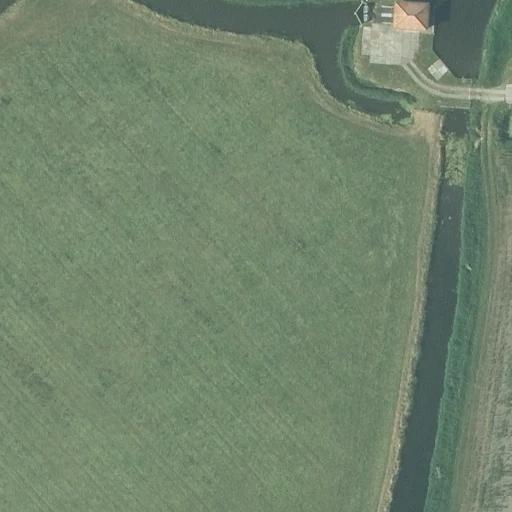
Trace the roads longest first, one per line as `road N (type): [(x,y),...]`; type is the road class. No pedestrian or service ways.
road 1 (track): [(460,511),(482,293),(489,97)]
road 2 (track): [(392,49),(438,91),(511,98)]
